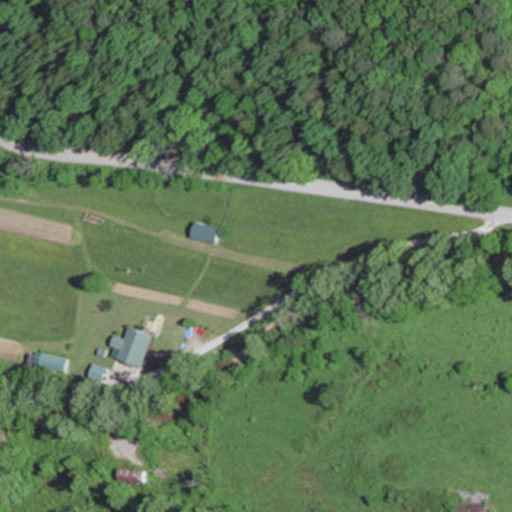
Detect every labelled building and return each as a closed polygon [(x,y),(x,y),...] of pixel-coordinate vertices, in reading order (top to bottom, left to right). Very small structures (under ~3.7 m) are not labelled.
[(199,237),(224,242),(227,227),(202,222),(199,237)] [(133,338),(122,335),(117,356),(152,365),(160,333),(136,326),(133,338)] [(72,372),(73,356),(36,352),(35,368),(72,372)] [(95,384),(107,388),(114,367),(102,363),(95,384)] [(199,456),(161,449),(158,468),(196,474),(199,456)] [(450,511),(491,511),(492,491),(451,489),(450,511)]
